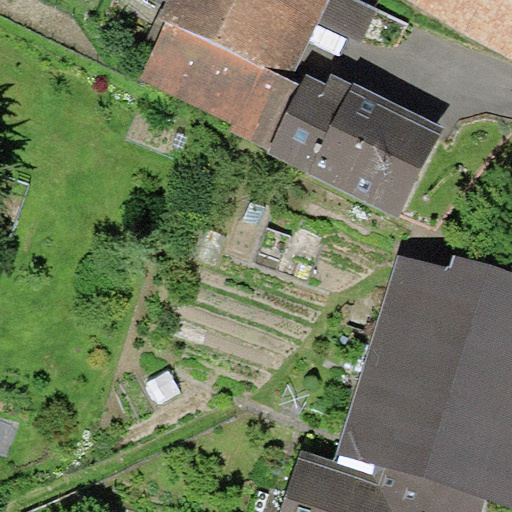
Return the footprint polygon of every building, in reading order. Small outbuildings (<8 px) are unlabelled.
[(184,0),(148,76),(239,121),(266,66),(297,0),(184,0)] [(511,0),(417,0),(511,53),(511,0)] [(245,130),(277,146),(308,87),(266,66),(239,121),(245,130)] [(274,153),(397,213),(438,134),(396,114),(355,94),(348,107),(308,87),(277,146),(274,153)] [(411,355),(388,426),(378,460),(406,471),(480,493),(511,392),(511,299),(436,275),(411,355)] [(321,405),(388,426),(411,355),(342,333),(321,405)] [(474,511),(480,493),(406,471),(395,502),(356,489),(359,480),(306,462),(289,511),(474,511)]
